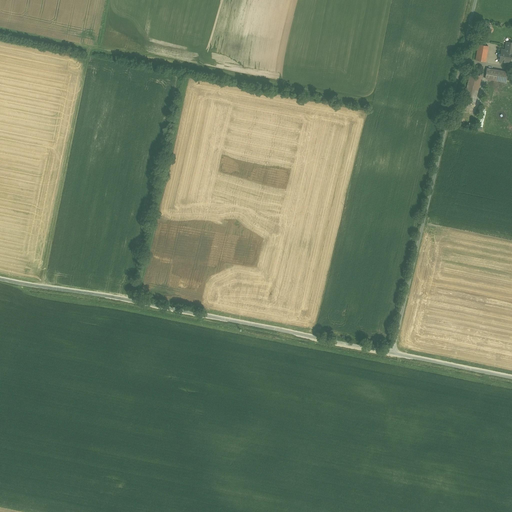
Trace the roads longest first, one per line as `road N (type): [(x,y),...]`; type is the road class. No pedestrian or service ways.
road 1 (unclassified): [(472,0),(393,353),(511,377)]
road 2 (track): [(393,353),(0,273)]
